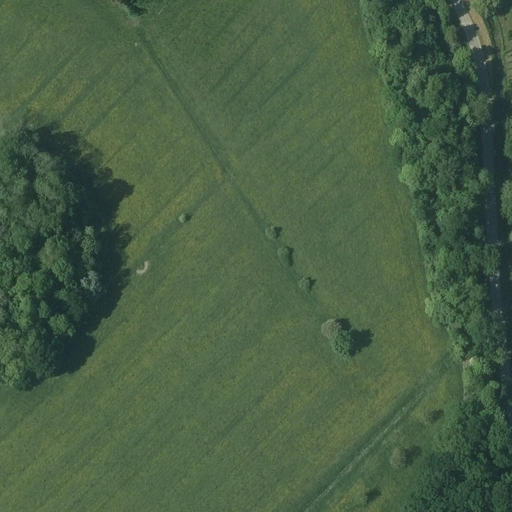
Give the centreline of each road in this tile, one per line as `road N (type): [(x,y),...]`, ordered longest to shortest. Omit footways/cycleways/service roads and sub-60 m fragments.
road 1 (unclassified): [(511,416),(492,266),(483,91),(455,0)]
road 2 (track): [(422,0),(456,80),(470,361)]
